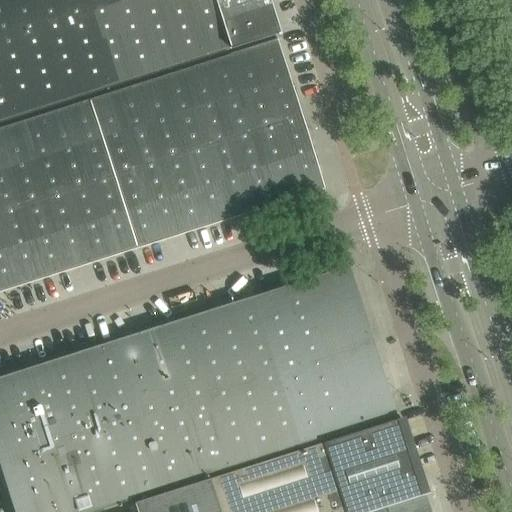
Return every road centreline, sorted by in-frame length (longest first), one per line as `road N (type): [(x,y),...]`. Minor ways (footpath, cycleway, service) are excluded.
road 1 (unclassified): [(0,336),(364,221)]
road 2 (unclassified): [(364,221),(459,511)]
road 3 (secondary): [(419,198),(511,487)]
road 4 (secondary): [(456,186),(394,0)]
road 5 (unclassified): [(499,172),(443,0)]
road 6 (unclassified): [(300,0),(326,78),(387,111)]
road 7 (secondary): [(495,309),(456,186)]
